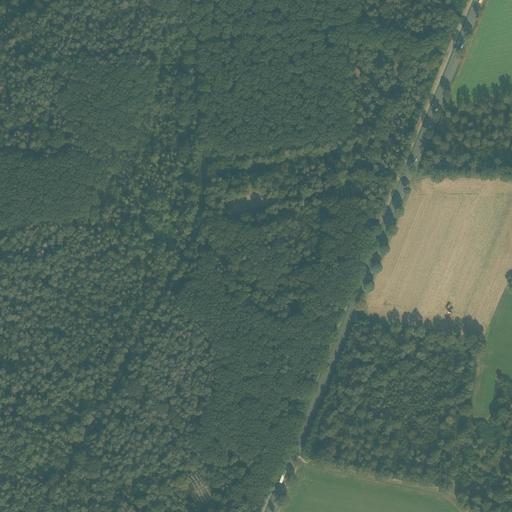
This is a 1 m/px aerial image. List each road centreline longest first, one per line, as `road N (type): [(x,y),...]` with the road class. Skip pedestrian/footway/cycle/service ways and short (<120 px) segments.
road 1 (primary): [(270,511),(479,0)]
road 2 (track): [(204,216),(87,428),(84,445),(99,471),(98,511)]
road 3 (track): [(449,55),(194,35)]
road 4 (track): [(192,0),(204,216)]
road 5 (track): [(292,458),(439,490),(464,511)]
road 6 (track): [(350,316),(484,345)]
